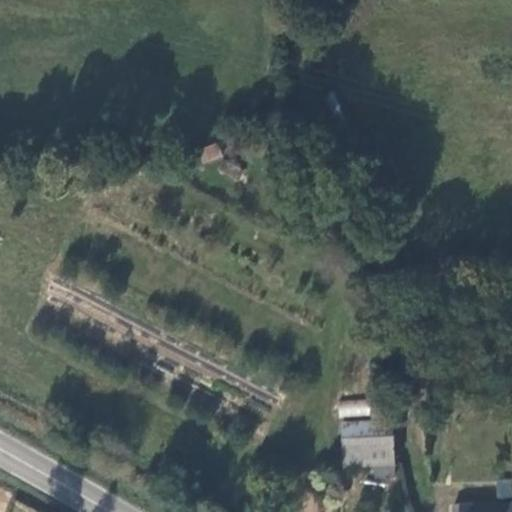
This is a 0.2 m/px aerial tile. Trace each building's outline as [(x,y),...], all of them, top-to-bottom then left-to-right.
[(218,142),(199,147),(203,162),(222,158),(218,142)] [(337,402),(339,418),(370,414),(368,398),(337,402)] [(342,425),(344,467),(394,465),(392,423),(342,425)] [(395,478),(394,467),(375,467),(376,478),(395,478)] [(511,482),(497,480),(495,498),(511,500),(511,482)]
